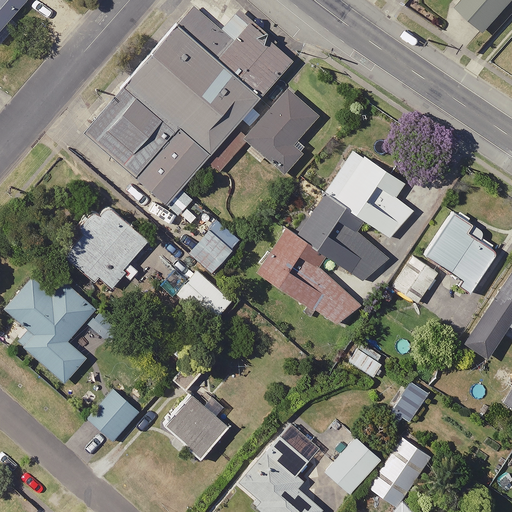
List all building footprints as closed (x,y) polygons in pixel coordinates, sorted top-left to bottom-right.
[(0,0),(0,34),(29,0),(0,0)] [(511,0),(465,0),(458,8),(487,33),(511,4),(511,0)] [(224,31),(195,6),(178,26),(262,99),(300,56),(243,9),(224,31)] [(262,99),(178,26),(129,83),(212,156),(262,99)] [(212,156),(129,83),(85,133),(169,205),(212,156)] [(321,116),(290,88),(245,139),(287,176),(306,154),(295,145),(321,116)] [(355,150),(326,193),(368,221),(392,238),(416,211),(398,196),(406,183),(355,150)] [(368,221),(326,193),(299,235),(330,256),(364,281),(391,258),(361,231),(368,221)] [(97,282),(102,278),(114,288),(153,243),(105,203),(62,252),(97,282)] [(453,211),(424,254),(465,281),(461,287),(474,295),(501,254),(470,234),(475,226),(453,211)] [(212,228),(191,253),(215,274),(236,249),(212,228)] [(330,256),(299,235),(288,228),(259,273),(342,326),(364,305),(322,267),(330,256)] [(394,287),(419,304),(440,273),(414,256),(394,287)] [(35,335),(26,346),(67,382),(89,357),(70,341),(99,309),(46,263),(5,309),(35,335)] [(199,270),(179,292),(216,324),(235,301),(199,270)] [(511,275),(467,343),(491,359),(511,327),(511,275)] [(360,348),(351,361),(376,377),(384,364),(360,348)] [(430,393),(414,382),(390,417),(400,424),(404,418),(411,422),(430,393)] [(141,411),(115,388),(89,418),(115,441),(141,411)] [(189,392),(162,423),(201,456),(227,425),(189,392)] [(282,433),(238,482),(262,503),(259,507),(264,511),(325,511),(327,510),(301,486),(306,481),(300,475),(313,460),(282,433)] [(383,459),(357,436),(325,471),(351,495),(383,459)] [(370,489),(398,508),(433,457),(405,438),(370,489)] [(417,511),(404,500),(398,508),(394,511),(417,511)]
